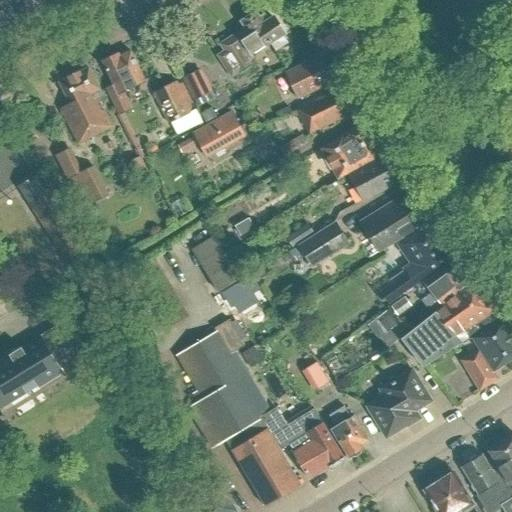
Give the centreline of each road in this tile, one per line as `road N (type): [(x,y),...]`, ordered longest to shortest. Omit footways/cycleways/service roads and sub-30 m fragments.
road 1 (residential): [(318,0),(511,253)]
road 2 (tertiary): [(316,511),(511,387)]
road 3 (residential): [(0,84),(180,0)]
road 4 (track): [(511,43),(411,129)]
